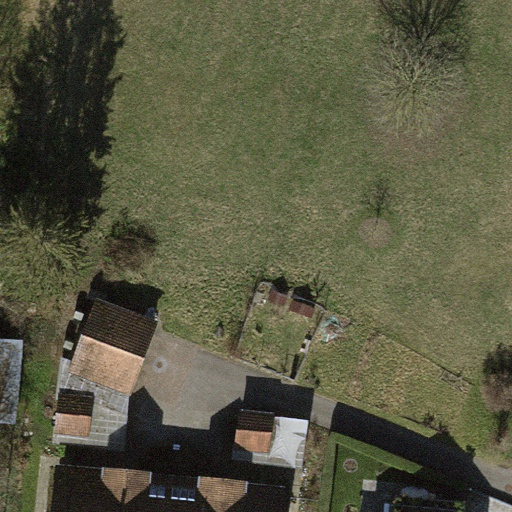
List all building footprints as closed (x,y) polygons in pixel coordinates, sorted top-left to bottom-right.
[(100,301),(72,373),(130,395),(158,323),(100,301)] [(0,338),(0,418),(23,420),(27,340),(0,338)] [(93,396),(61,394),(58,434),(90,436),(93,396)] [(276,414),(241,411),(238,451),(273,455),(276,414)] [(95,469),(58,465),(53,511),(283,511),(285,487),(223,481),(95,469)]
